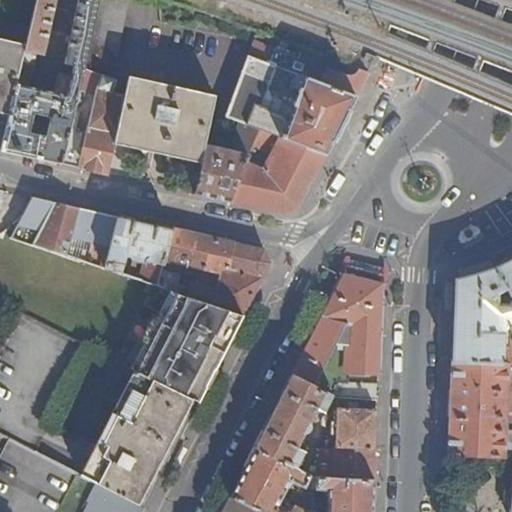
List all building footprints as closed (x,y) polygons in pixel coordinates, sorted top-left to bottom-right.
[(10,111),(1,149),(62,163),(68,138),(85,69),(86,67),(100,0),(78,0),(65,64),(75,66),(68,95),(27,85),(34,56),(23,53),(10,111)] [(35,0),(26,44),(24,50),(43,55),(56,0),(35,0)] [(100,0),(86,67),(110,73),(126,0),(100,0)] [(258,60),(268,36),(258,32),(248,56),(258,60)] [(0,37),(0,108),(10,111),(23,53),(24,50),(26,44),(0,38),(0,37)] [(355,97),(316,82),(300,76),(296,88),(300,90),(295,106),(274,98),(267,86),(274,66),(258,60),(248,56),(226,117),(241,122),(261,130),(326,155),(355,97)] [(123,96),(114,138),(204,158),(206,146),(205,146),(217,87),(130,67),(123,96)] [(368,72),(359,69),(355,74),(348,75),(345,75),(327,68),(323,77),(319,75),(316,82),(355,97),(368,72)] [(68,138),(62,163),(106,173),(114,138),(123,96),(112,93),(116,80),(103,75),(97,90),(85,142),(68,138)] [(204,158),(196,193),(230,201),(247,162),(255,145),(261,130),(241,122),(232,152),(206,146),(204,158)] [(298,208),(326,155),(261,130),(255,145),(272,154),(266,167),(254,161),(253,164),(247,162),(230,201),(285,213),(298,208)] [(119,218),(55,203),(35,245),(67,256),(71,237),(111,247),(119,218)] [(172,230),(119,218),(111,247),(105,269),(122,274),(126,257),(130,257),(132,261),(131,266),(135,267),(137,262),(141,264),(148,261),(150,262),(150,268),(146,267),(142,269),(140,280),(155,286),(158,286),(162,270),(165,259),(172,230)] [(235,244),(172,230),(165,259),(223,272),(225,268),(228,268),(235,244)] [(263,251),(235,244),(228,268),(225,268),(223,272),(218,292),(193,285),(188,296),(243,315),(269,264),(263,251)] [(511,259),(511,260),(493,268),(475,275),(465,277),(456,279),(452,362),(511,364),(511,341),(504,342),(504,331),(511,320),(511,319),(511,259)] [(180,276),(162,270),(158,286),(175,292),(180,276)] [(333,397),(376,399),(377,384),(337,382),(320,376),(338,341),(341,341),(341,336),(350,336),(349,374),(377,374),(381,284),(344,275),(293,375),(333,396),(333,397)] [(197,403),(243,315),(188,296),(175,292),(158,286),(155,286),(116,362),(138,373),(197,403)] [(89,348),(19,312),(0,348),(0,434),(10,440),(34,453),(89,348)] [(511,364),(452,362),(449,455),(504,458),(508,392),(511,392),(511,379),(508,379),(508,371),(511,370),(511,364)] [(143,509),(197,403),(138,373),(84,478),(143,509)] [(293,375),(256,448),(296,468),(304,452),(297,448),(302,437),(308,440),(310,435),(305,433),(308,432),(311,429),(311,426),(309,423),(317,409),(324,413),(333,396),(293,375)] [(334,479),(373,479),(376,409),(337,408),(336,422),(331,421),(330,435),(335,435),(334,479)] [(60,511),(79,476),(34,453),(10,440),(0,459),(0,511),(60,511)] [(315,478),(296,468),(256,448),(231,497),(260,511),(372,511),(373,479),(334,479),(315,478)] [(141,511),(143,509),(84,478),(76,496),(85,501),(79,511),(141,511)] [(260,511),(231,497),(222,511),(260,511)]
